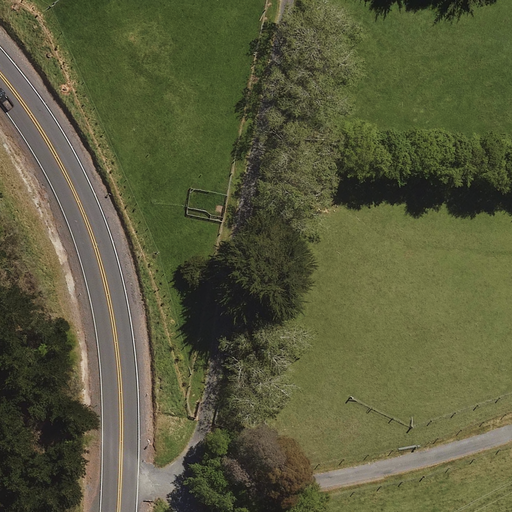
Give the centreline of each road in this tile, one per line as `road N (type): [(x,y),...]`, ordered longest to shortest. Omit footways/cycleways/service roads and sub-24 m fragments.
road 1 (unknown): [(166,476),(192,413),(273,0)]
road 2 (secondary): [(118,511),(120,407),(107,284),(68,172),(0,70)]
